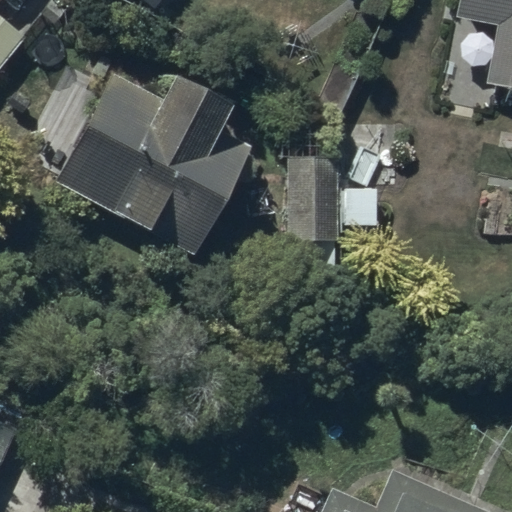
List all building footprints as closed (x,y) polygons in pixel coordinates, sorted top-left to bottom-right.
[(132,0),(150,14),(160,0),(132,0)] [(511,0),(464,0),(463,10),(501,17),(490,77),(511,81),(511,0)] [(0,72),(25,42),(0,21),(0,72)] [(233,91),(176,63),(162,90),(110,64),(53,178),(195,248),(249,142),(216,125),(233,91)] [(341,159),(286,159),(285,247),(293,247),(292,294),(334,295),(334,249),(342,249),(343,229),(376,229),(376,192),(340,192),(341,159)] [(0,468),(16,434),(0,426),(0,468)] [(506,511),(393,462),(376,500),(330,480),(315,511),(506,511)]
